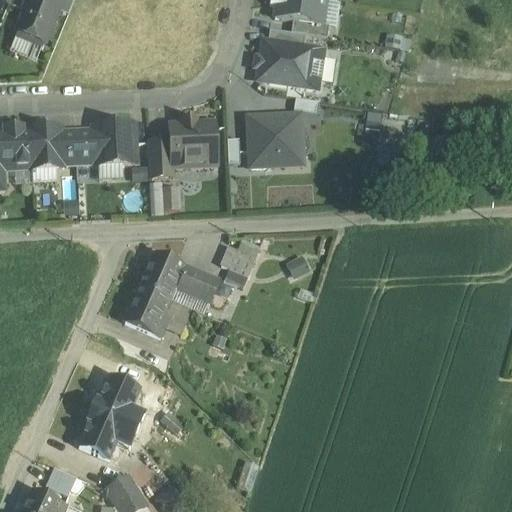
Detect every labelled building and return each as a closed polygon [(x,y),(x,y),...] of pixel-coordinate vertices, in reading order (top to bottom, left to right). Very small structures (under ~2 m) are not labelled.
[(48,2),(42,0),(31,0),(17,36),(22,38),(21,40),(23,44),(33,49),(38,47),(38,45),(43,47),(56,14),(59,7),(48,2)] [(75,0),(74,0),(49,0),(48,2),(59,7),(56,14),(68,18),(75,0)] [(325,4),(299,0),(270,0),(269,10),(276,11),(274,22),(322,29),(325,4)] [(322,54),(263,45),(258,78),(268,86),(317,94),(318,82),(310,80),(312,65),(321,66),(322,54)] [(295,112),(317,116),(319,105),(296,101),(295,112)] [(376,137),(382,116),(370,113),(365,135),(376,137)] [(248,124),(251,172),(302,170),(299,121),(248,124)] [(214,128),(196,128),(196,124),(182,125),(182,129),(170,130),(171,145),(172,171),(173,171),(216,169),(214,128)] [(133,127),(93,129),(94,133),(74,134),(76,168),(95,167),(96,169),(135,167),(133,127)] [(21,131),(5,132),(5,136),(0,136),(0,172),(4,172),(31,171),(29,135),(21,135),(21,131)] [(60,131),(29,133),(29,135),(31,171),(31,173),(62,171),(62,169),(76,168),(74,134),(61,135),(60,131)] [(171,145),(148,146),(150,182),(174,181),(173,171),(172,171),(171,145)] [(254,263),(228,252),(220,270),(228,273),(247,281),(254,263)] [(218,285),(155,257),(140,292),(168,305),(174,292),(208,308),(218,285)] [(247,281),(228,273),(224,283),(243,290),(247,281)] [(168,305),(140,292),(125,327),(159,342),(164,332),(165,329),(159,326),(168,305)] [(174,292),(168,305),(185,312),(191,314),(204,319),(208,308),(174,292)] [(180,340),(191,314),(185,312),(168,305),(159,326),(165,329),(164,332),(180,340)] [(145,397),(110,382),(95,416),(123,429),(133,408),(139,410),(145,397)] [(95,416),(94,416),(78,452),(114,467),(119,454),(121,455),(125,445),(118,442),(123,429),(95,416)] [(183,430),(168,416),(161,425),(176,438),(183,430)] [(155,497),(172,490),(157,458),(140,466),(155,497)] [(258,470),(244,466),(236,492),(250,496),(258,470)] [(77,502),(85,484),(52,470),(44,488),(77,502)] [(144,511),(147,511),(128,480),(105,494),(115,511),(144,511)] [(184,511),(185,511),(172,493),(162,501),(161,509),(162,511),(184,511)] [(66,511),(68,510),(33,495),(24,511),(66,511)]
